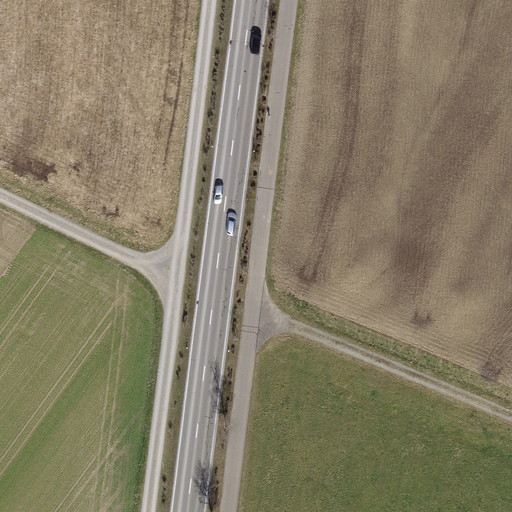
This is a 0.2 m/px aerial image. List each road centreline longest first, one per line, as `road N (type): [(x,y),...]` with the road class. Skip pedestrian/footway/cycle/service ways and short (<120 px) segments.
road 1 (secondary): [(189,511),(253,0)]
road 2 (track): [(207,0),(146,511)]
road 3 (track): [(252,311),(511,419)]
road 4 (track): [(174,278),(0,201)]
